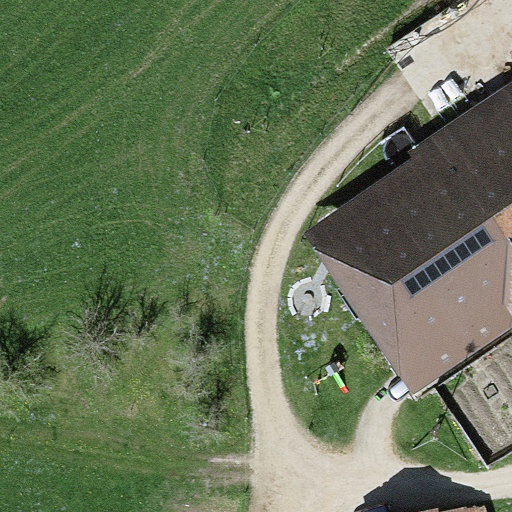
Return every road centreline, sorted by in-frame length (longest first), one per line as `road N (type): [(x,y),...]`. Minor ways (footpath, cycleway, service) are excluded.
road 1 (track): [(511,16),(416,82),(347,146),(303,200),(266,279),(265,371),(278,416),(337,511)]
road 2 (track): [(0,432),(173,461),(312,471)]
